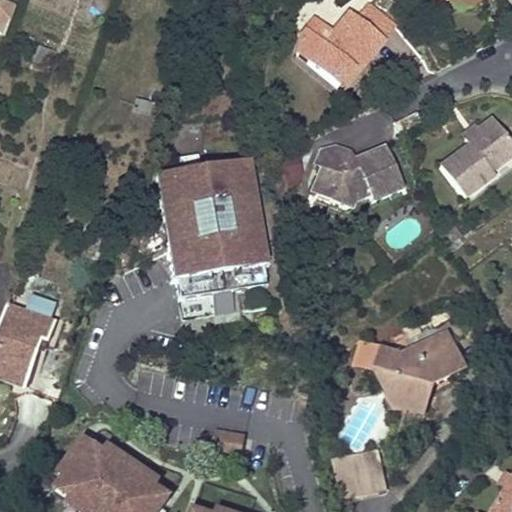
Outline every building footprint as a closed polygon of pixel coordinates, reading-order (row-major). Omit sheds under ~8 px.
[(0,0),(0,34),(4,39),(16,6),(0,0)] [(371,8),(359,22),(383,41),(395,26),(371,8)] [(297,57),(336,89),(352,70),(356,74),(383,41),(359,22),(348,14),(332,33),(314,19),(300,36),(297,57)] [(39,49),(35,63),(49,68),(54,54),(39,49)] [(352,70),(336,89),(340,93),(356,74),(352,70)] [(467,147),(439,167),(464,200),(492,179),(489,174),(511,156),(511,149),(490,120),(463,140),(467,147)] [(320,169),(311,193),(333,202),(336,194),(354,201),(368,196),(371,202),(400,190),(383,149),(354,161),(331,152),(324,170),(320,169)] [(312,166),(320,169),(324,170),(331,152),(332,150),(319,151),(312,166)] [(246,164),(156,178),(172,286),(174,286),(177,304),(263,290),(260,272),(263,270),(246,164)] [(336,194),(333,202),(351,209),(354,201),(336,194)] [(436,229),(448,246),(459,238),(446,221),(436,229)] [(8,306),(0,329),(0,375),(29,386),(45,340),(52,342),(59,323),(51,320),(55,307),(31,299),(27,312),(8,306)] [(400,358),(375,370),(395,407),(432,388),(451,378),(441,357),(454,350),(445,333),(400,358)] [(454,350),(441,357),(451,378),(465,370),(454,350)] [(381,352),(375,370),(400,358),(381,352)] [(0,375),(0,384),(26,394),(29,386),(0,375)] [(432,388),(395,407),(424,416),(432,388)] [(0,411),(0,447),(11,416),(0,411)] [(245,438),(215,432),(211,452),(241,458),(245,438)] [(93,437),(89,443),(103,453),(107,446),(93,437)] [(65,479),(89,444),(83,439),(58,474),(65,479)] [(161,483),(107,446),(103,453),(89,443),(89,444),(65,479),(57,489),(71,499),(66,505),(77,511),(160,511),(170,499),(156,489),(161,483)] [(377,455),(335,464),(342,497),(384,488),(377,455)] [(174,492),(161,483),(156,489),(170,499),(174,492)] [(511,511),(511,483),(494,511),(511,511)] [(53,495),(66,505),(71,499),(57,489),(53,495)]
